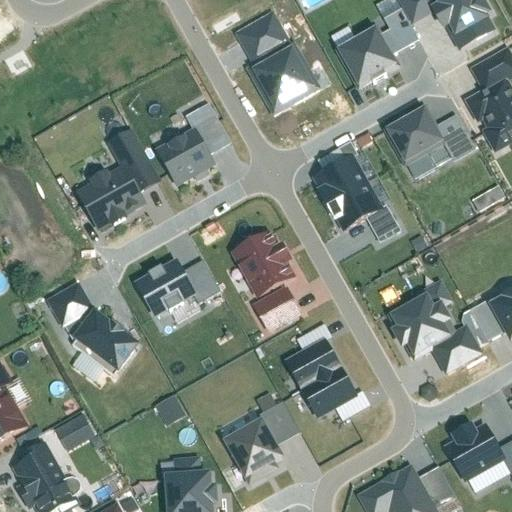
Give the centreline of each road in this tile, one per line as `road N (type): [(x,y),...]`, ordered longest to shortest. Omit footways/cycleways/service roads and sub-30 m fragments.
road 1 (residential): [(269,170),(404,423)]
road 2 (residential): [(173,0),(269,170)]
road 3 (residential): [(269,170),(429,80)]
road 4 (residential): [(113,264),(269,170)]
road 5 (residential): [(404,423),(511,368)]
